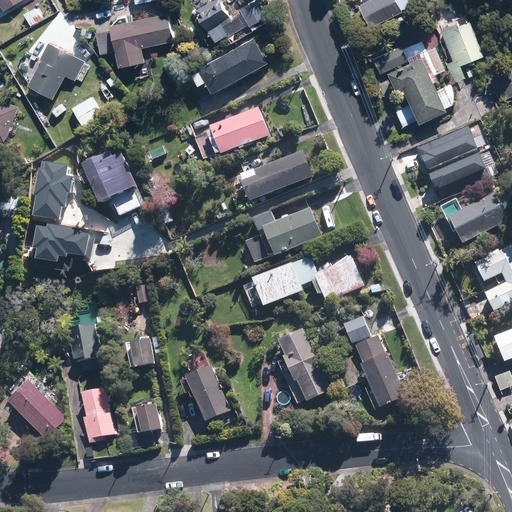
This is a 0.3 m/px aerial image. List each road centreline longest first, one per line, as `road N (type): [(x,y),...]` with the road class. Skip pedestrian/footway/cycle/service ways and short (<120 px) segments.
road 1 (residential): [(0,485),(360,451),(494,447)]
road 2 (residential): [(307,0),(494,447)]
